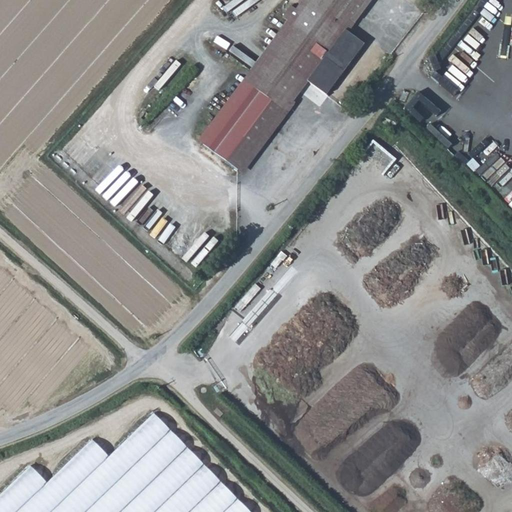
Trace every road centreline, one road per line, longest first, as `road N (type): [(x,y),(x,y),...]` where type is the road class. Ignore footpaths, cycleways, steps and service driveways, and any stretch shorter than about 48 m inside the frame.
road 1 (unclassified): [(0,438),(92,397),(197,315),(451,0)]
road 2 (track): [(0,233),(306,511)]
